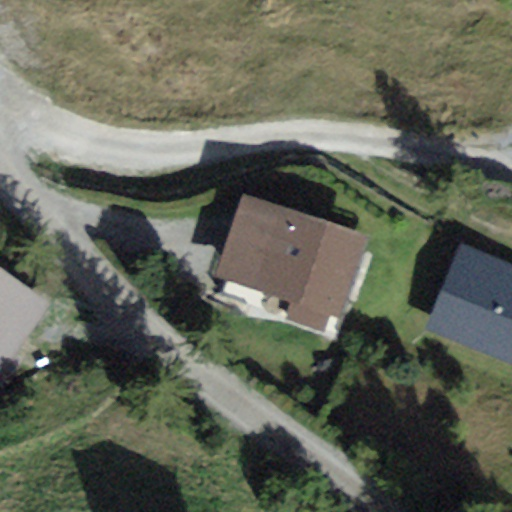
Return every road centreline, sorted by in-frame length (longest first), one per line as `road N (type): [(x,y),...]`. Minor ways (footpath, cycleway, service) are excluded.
road 1 (residential): [(381,511),(142,311),(24,195),(0,105)]
road 2 (residential): [(0,77),(127,144),(293,125),(393,125),(511,156)]
